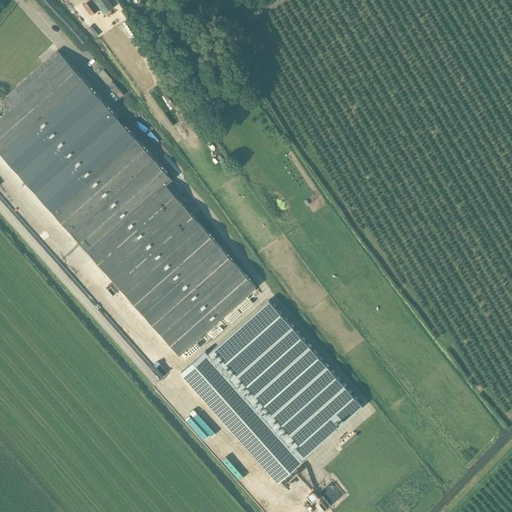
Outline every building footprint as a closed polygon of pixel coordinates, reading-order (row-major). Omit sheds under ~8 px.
[(91,0),(83,6),(90,16),(98,10),(91,0)] [(93,0),(95,3),(104,15),(114,7),(108,0),(93,0)] [(129,16),(124,10),(121,12),(126,18),(129,16)] [(95,38),(98,35),(90,26),(87,29),(95,38)] [(202,32),(194,37),(206,56),(215,50),(202,32)] [(89,253),(181,353),(258,285),(166,185),(172,180),(83,80),(57,51),(6,96),(5,114),(0,117),(0,153),(8,162),(89,253)] [(124,94),(112,81),(108,85),(120,98),(124,94)] [(295,331),(268,301),(207,354),(205,350),(181,372),(205,398),(278,482),(363,406),(296,330),(295,331)] [(330,506),(345,494),(333,481),(319,493),(330,506)]
